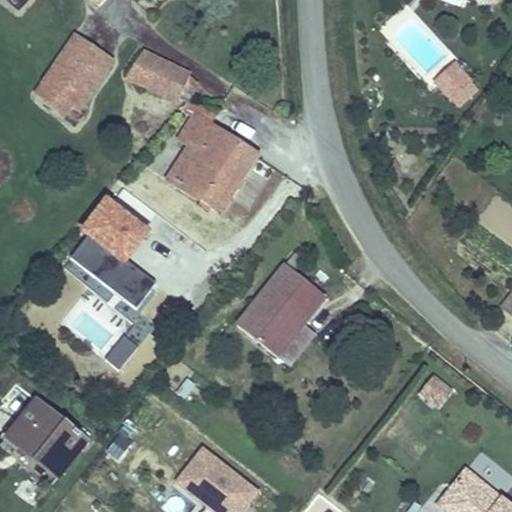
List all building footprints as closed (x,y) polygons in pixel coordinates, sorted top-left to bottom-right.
[(105,51),(73,25),(29,82),(59,106),(77,84),(81,85),(105,51)] [(119,75),(127,79),(174,99),(179,102),(191,72),(135,46),(119,75)] [(455,61),(432,80),(457,109),(480,90),(455,61)] [(216,119),(197,109),(186,104),(181,113),(191,121),(175,147),(181,152),(189,157),(171,185),(198,202),(195,210),(203,218),(209,212),(214,214),(250,164),(209,133),(216,119)] [(161,179),(171,185),(189,157),(181,152),(161,179)] [(104,203),(81,239),(117,264),(141,229),(104,203)] [(271,353),(295,321),(315,295),(277,264),(231,324),(271,353)] [(309,331),(295,321),(271,353),(285,365),(309,331)] [(121,372),(137,346),(121,336),(105,362),(121,372)] [(416,397),(437,412),(454,390),(432,374),(416,397)] [(25,401),(0,437),(0,440),(48,475),(74,440),(25,401)] [(197,511),(243,511),(260,491),(201,446),(167,489),(197,511)] [(475,511),(434,477),(411,503),(421,511),(475,511)] [(421,511),(411,503),(405,511),(406,511),(421,511)]
